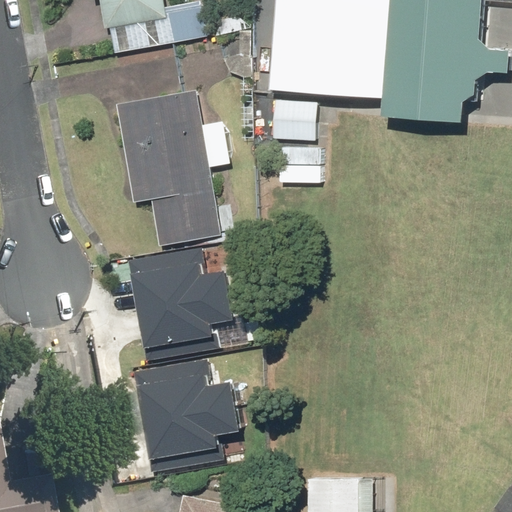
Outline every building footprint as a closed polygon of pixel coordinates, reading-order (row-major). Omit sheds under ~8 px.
[(166,15),(163,0),(89,0),(90,1),(99,0),(101,0),(106,30),(110,30),(113,53),(204,39),(200,10),(166,15)] [(500,0),(411,0),(406,109),(495,114),(500,0)] [(196,92),(119,106),(136,204),(153,201),(162,248),(226,237),(225,233),(236,231),(231,205),(218,207),(212,169),(233,165),(226,125),(203,129),(196,92)] [(322,101),(278,99),(277,134),(320,136),(322,101)] [(129,262),(146,362),(220,349),(215,322),(233,319),(224,268),(202,271),(198,250),(129,262)] [(137,375),(153,475),(227,463),(223,435),(240,433),(232,381),(209,385),(206,364),(137,375)] [(0,511),(55,511),(35,414),(0,420),(0,511)] [(372,511),(372,479),(310,480),(310,511),(372,511)] [(240,511),(242,509),(184,498),(181,511),(240,511)]
